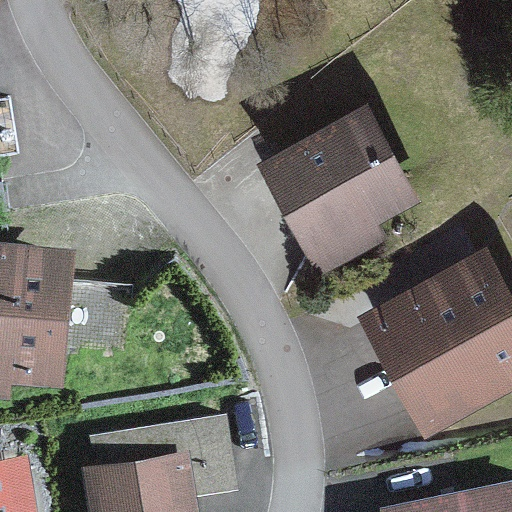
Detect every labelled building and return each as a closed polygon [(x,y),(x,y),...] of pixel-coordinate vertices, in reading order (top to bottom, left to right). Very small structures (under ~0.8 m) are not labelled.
[(379,101),(268,155),(324,271),(435,216),(379,101)] [(93,237),(0,230),(0,385),(83,391),(93,237)] [(511,387),(511,281),(496,247),(374,306),(432,426),(511,387)] [(227,511),(216,442),(113,459),(121,511),(227,511)] [(0,511),(64,511),(51,449),(0,459),(0,511)] [(511,511),(511,484),(398,507),(398,511),(511,511)]
